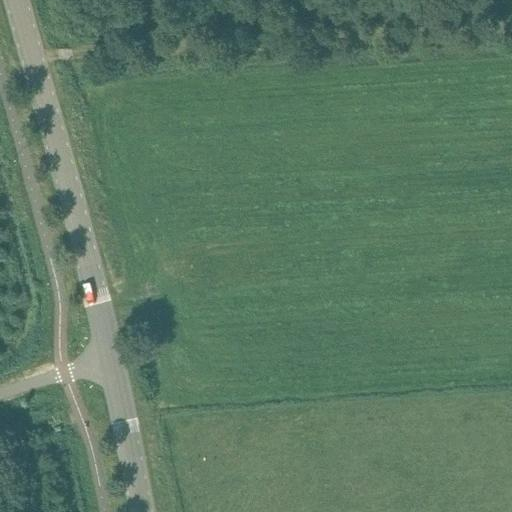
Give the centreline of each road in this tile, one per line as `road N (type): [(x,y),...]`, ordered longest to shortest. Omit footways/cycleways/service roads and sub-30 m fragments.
road 1 (tertiary): [(111,359),(14,0)]
road 2 (tertiary): [(141,511),(111,359)]
